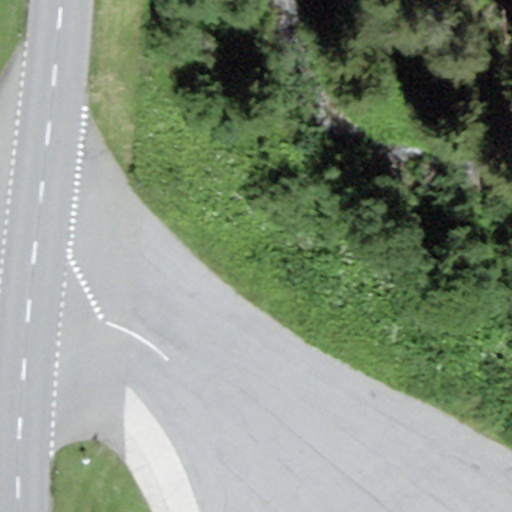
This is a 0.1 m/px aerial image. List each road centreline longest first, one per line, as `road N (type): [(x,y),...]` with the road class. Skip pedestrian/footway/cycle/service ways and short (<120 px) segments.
road 1 (primary): [(29,309),(61,0)]
road 2 (unclassified): [(29,309),(99,346),(178,511)]
road 3 (primary): [(17,511),(29,309)]
